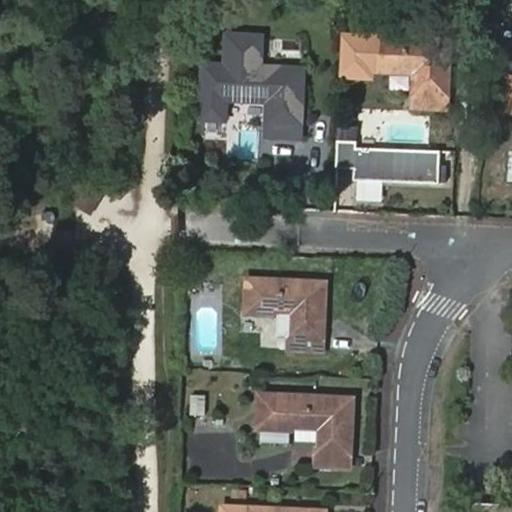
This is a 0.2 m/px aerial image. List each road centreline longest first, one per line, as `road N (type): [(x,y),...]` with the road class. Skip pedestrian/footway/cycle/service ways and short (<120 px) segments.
road 1 (residential): [(497,266),(450,232),(173,225)]
road 2 (residential): [(409,511),(415,349),(471,278),(497,266)]
